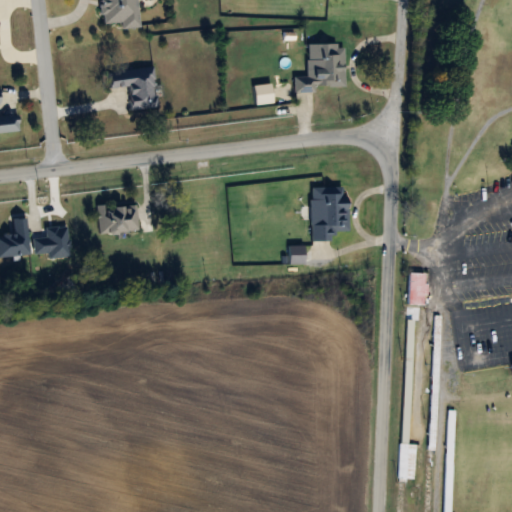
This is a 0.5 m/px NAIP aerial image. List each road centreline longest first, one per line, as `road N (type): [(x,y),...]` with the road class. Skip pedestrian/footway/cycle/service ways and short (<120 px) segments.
road 1 (residential): [(0,175),(393,131)]
road 2 (residential): [(393,131),(377,511)]
road 3 (residential): [(54,169),(35,0)]
road 4 (residential): [(393,131),(399,0)]
